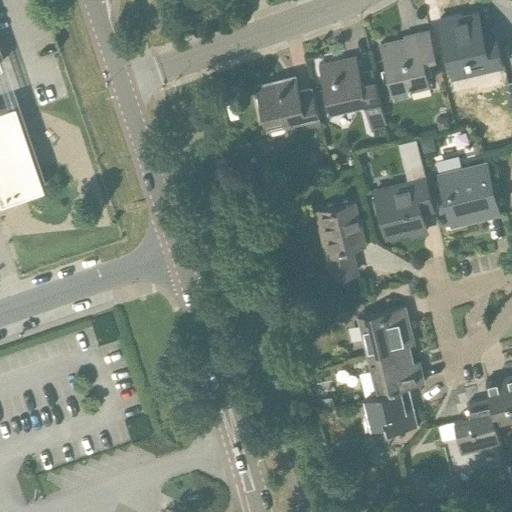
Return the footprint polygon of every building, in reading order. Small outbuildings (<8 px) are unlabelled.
[(455,78),(505,66),(495,27),(482,30),(478,13),(450,20),(450,17),(440,19),(455,78)] [(425,62),(437,59),(430,30),(404,36),(405,40),(399,41),(399,39),(380,44),(392,93),(430,84),(425,62)] [(387,126),(378,89),(374,70),(361,73),(358,62),(346,65),(345,58),(319,64),(330,111),(364,103),(371,130),(387,126)] [(320,117),(317,107),(313,88),(299,91),(296,82),(283,85),(282,82),(259,87),(269,128),(320,117)] [(0,200),(42,187),(21,124),(19,124),(17,116),(18,115),(13,103),(0,107),(0,200)] [(436,118),(439,129),(450,126),(447,115),(436,118)] [(433,136),(420,140),(423,153),(437,150),(433,136)] [(491,159),(437,172),(451,225),(489,215),(486,201),(501,197),(491,159)] [(408,179),(375,187),(387,236),(410,230),(412,235),(427,231),(421,205),(432,202),(434,210),(435,210),(430,190),(425,172),(408,177),(408,179)] [(314,211),(330,279),(357,272),(350,247),(365,243),(354,202),(314,211)] [(344,282),(346,291),(358,288),(356,279),(344,282)] [(367,355),(409,345),(415,343),(405,305),(358,316),(367,355)] [(288,314),(291,326),(303,323),(300,311),(288,314)] [(367,355),(376,394),(409,386),(424,382),(421,369),(415,371),(409,345),(367,355)] [(511,374),(507,375),(508,379),(489,385),(487,380),(486,381),(490,396),(496,422),(511,417),(511,374)] [(372,427),(384,424),(386,433),(418,425),(413,408),(415,408),(415,407),(414,407),(409,386),(376,394),(364,397),(369,419),(371,419),(372,427)] [(495,422),(496,422),(490,396),(479,399),(479,400),(468,403),(471,416),(454,421),(461,449),(500,439),(495,422)] [(427,483),(409,486),(412,504),(429,501),(427,483)]
